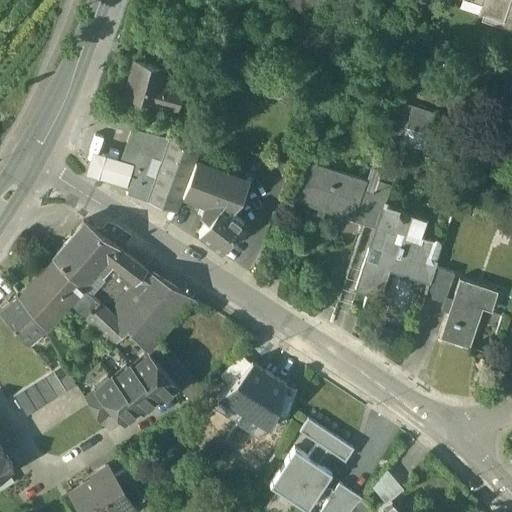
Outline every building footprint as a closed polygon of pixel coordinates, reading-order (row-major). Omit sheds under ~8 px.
[(470,0),(482,4),(479,13),(483,15),(481,20),(500,26),(502,21),(504,22),(510,0),(470,0)] [(511,0),(510,0),(504,22),(502,21),(500,26),(511,30),(511,0)] [(164,65),(133,58),(124,95),(179,108),(183,89),(160,84),(164,65)] [(435,114),(405,104),(392,140),(423,150),(435,114)] [(173,126),(137,117),(133,128),(169,138),(173,126)] [(206,135),(173,126),(169,138),(161,158),(146,199),(178,211),(184,195),(183,195),(196,160),(206,135)] [(169,138),(133,128),(127,146),(161,158),(169,138)] [(161,158),(127,146),(123,158),(115,179),(129,185),(127,192),(146,199),(161,158)] [(86,171),(115,179),(123,158),(92,149),(86,171)] [(196,160),(183,195),(184,195),(207,203),(203,215),(202,214),(202,215),(208,220),(221,204),(230,211),(231,211),(241,197),(244,191),(235,187),(240,176),(196,160)] [(365,179),(308,161),(295,200),(352,219),(362,188),(365,179)] [(375,192),(365,223),(375,227),(382,206),(390,183),(379,179),(375,192)] [(362,188),(352,219),(365,223),(375,192),(362,188)] [(221,204),(208,220),(200,231),(199,232),(221,249),(222,249),(244,221),(231,211),(230,211),(221,204)] [(401,212),(382,206),(375,227),(387,230),(389,225),(395,228),(401,212)] [(106,256),(116,245),(84,219),(52,255),(84,284),(106,256)] [(395,228),(389,225),(387,230),(375,227),(365,259),(355,288),(379,295),(388,268),(429,282),(434,266),(436,261),(429,258),(435,241),(395,228)] [(293,247),(282,243),(274,265),(285,269),(293,247)] [(116,245),(106,256),(136,279),(147,267),(116,245)] [(84,284),(52,255),(19,292),(46,324),(50,319),(71,297),(84,284)] [(429,282),(424,295),(443,302),(453,272),(434,266),(429,282)] [(136,279),(110,308),(127,324),(147,348),(160,337),(194,297),(147,267),(136,279)] [(497,290),(459,278),(439,338),(464,346),(466,344),(478,306),(490,310),(493,302),(497,290)] [(99,298),(84,284),(71,297),(86,311),(99,298)] [(19,292),(17,291),(0,305),(0,308),(27,340),(45,325),(46,324),(19,292)] [(110,308),(99,298),(86,311),(114,337),(127,324),(110,308)] [(505,306),(493,302),(490,310),(502,314),(505,306)] [(67,345),(50,319),(46,324),(45,325),(44,327),(58,351),(67,345)] [(160,337),(147,348),(149,351),(149,352),(177,383),(176,383),(180,388),(193,376),(160,337)] [(149,352),(149,351),(146,354),(144,352),(133,362),(135,364),(133,365),(157,395),(160,398),(176,383),(177,383),(149,352)] [(218,397),(244,412),(269,372),(252,361),(218,397)] [(62,362),(13,394),(26,415),(75,383),(62,362)] [(133,365),(130,362),(127,365),(126,364),(115,373),(116,375),(114,377),(138,406),(141,409),(157,395),(133,365)] [(287,383),(269,372),(244,412),(270,428),(287,383)] [(114,377),(112,373),(109,376),(107,375),(96,385),(98,386),(95,389),(112,409),(123,420),(138,406),(114,377)] [(193,376),(180,388),(194,403),(207,390),(193,376)] [(95,389),(85,397),(99,421),(112,409),(95,389)] [(353,447),(308,416),(299,429),(317,441),(307,455),(318,462),(327,448),(345,460),(353,447)] [(5,453),(0,444),(0,473),(14,465),(6,452),(5,453)] [(307,455),(294,446),(269,483),(307,508),(319,490),(324,482),(331,471),(318,462),(307,455)] [(126,468),(113,476),(132,507),(144,499),(126,468)] [(8,470),(0,475),(0,489),(15,480),(8,470)] [(113,476),(110,471),(97,479),(93,478),(71,492),(79,503),(91,506),(89,511),(127,511),(133,508),(132,507),(113,476)] [(339,481),(333,489),(329,496),(319,511),(347,511),(357,501),(362,497),(339,481)] [(333,489),(324,482),(319,490),(329,496),(333,489)] [(362,497),(349,511),(369,511),(373,509),(362,497)] [(398,511),(391,503),(380,511),(398,511)]
